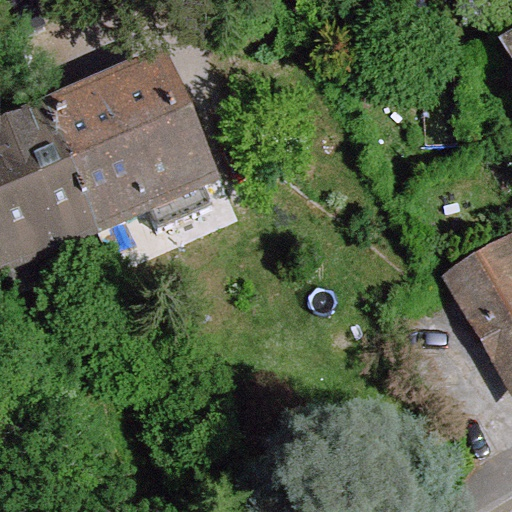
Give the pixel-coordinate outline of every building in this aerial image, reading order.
[(161,80),(53,123),(97,227),(148,207),(203,185),(161,80)] [(53,123),(0,145),(0,252),(7,268),(59,245),(97,227),(53,123)] [(215,212),(203,185),(148,207),(161,235),(215,212)] [(71,272),(59,245),(7,268),(19,295),(71,272)] [(511,253),(457,288),(511,378),(511,253)]
